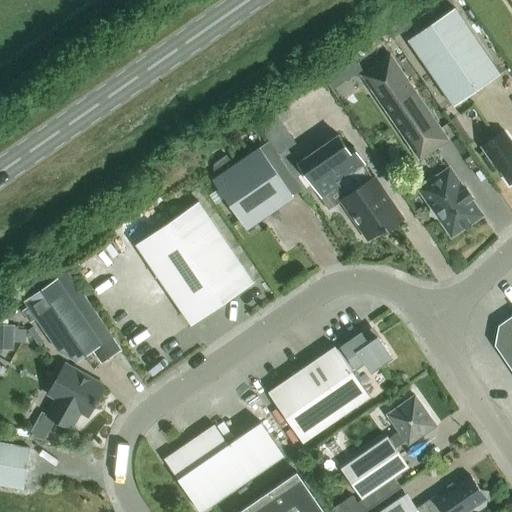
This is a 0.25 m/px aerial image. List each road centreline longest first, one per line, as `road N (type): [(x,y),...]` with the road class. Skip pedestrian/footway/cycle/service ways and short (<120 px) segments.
road 1 (residential): [(139,511),(122,466),(134,427),(167,397),(338,282),(383,285),(428,313)]
road 2 (primary): [(0,174),(250,0)]
road 3 (residential): [(511,448),(428,313)]
